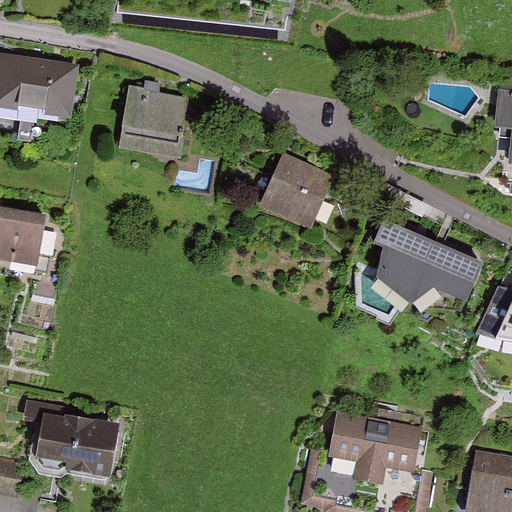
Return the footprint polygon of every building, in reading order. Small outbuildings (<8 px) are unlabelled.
[(16,56),(10,104),(80,113),(86,66),(16,56)] [(139,92),(132,143),(192,151),(199,99),(139,92)] [(294,157),(275,200),(326,222),(344,179),(294,157)] [(0,258),(35,264),(42,219),(0,212),(0,258)] [(425,238),(409,278),(477,305),(493,266),(425,238)] [(511,294),(499,292),(480,334),(511,339),(511,294)] [(433,428),(344,415),(337,457),(371,462),(369,476),(392,479),(394,465),(427,470),(433,428)] [(53,416),(47,463),(123,472),(129,426),(53,416)] [(511,511),(511,457),(482,453),(474,511),(511,511)]
